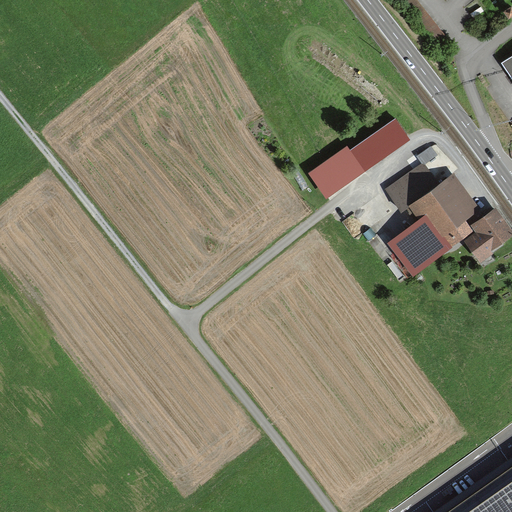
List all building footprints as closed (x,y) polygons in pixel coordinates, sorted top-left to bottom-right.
[(412,0),(403,0),(439,46),(445,42),(412,0)] [(446,51),(441,54),(446,63),(451,60),(446,51)] [(511,56),(503,63),(511,75),(511,56)] [(350,150),(347,146),(310,173),(326,194),(407,135),(394,117),(350,150)] [(478,207),(432,145),(417,156),(422,162),(392,185),(419,222),(390,244),(412,274),(471,230),(463,219),(478,207)] [(511,233),(511,231),(497,211),(479,224),(482,229),(469,238),(482,256),(511,233)] [(511,511),(511,466),(446,511),(511,511)]
